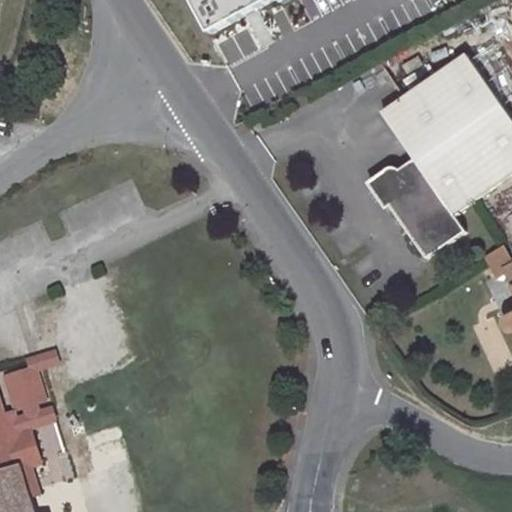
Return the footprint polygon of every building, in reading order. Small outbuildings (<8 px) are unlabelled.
[(277,8),(290,0),(181,0),(204,40),(272,2),(277,8)] [(511,174),(511,123),(462,53),(403,96),(379,113),(408,155),(377,177),(374,182),(375,187),(387,202),(392,198),(431,255),(464,234),(452,217),(473,202),(511,174)] [(487,256),(496,275),(507,270),(506,268),(511,264),(511,261),(506,248),(487,256)] [(14,409),(24,406),(26,414),(16,418),(21,434),(33,430),(55,423),(50,407),(38,411),(35,402),(45,399),(36,370),(59,364),(54,350),(28,358),(31,368),(4,376),(14,409)] [(0,511),(35,511),(30,497),(41,494),(31,464),(42,460),(33,430),(21,434),(16,418),(14,410),(1,414),(0,410),(0,511)]
